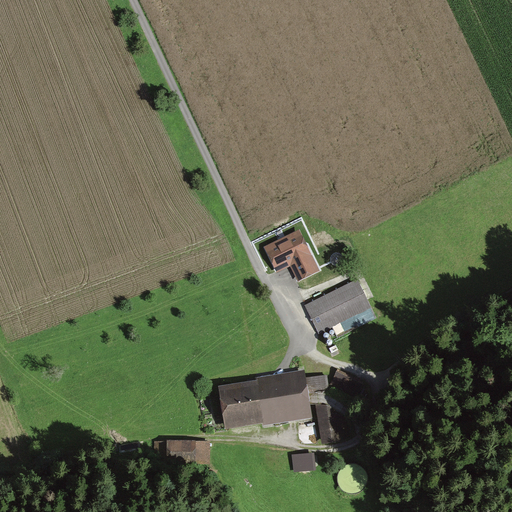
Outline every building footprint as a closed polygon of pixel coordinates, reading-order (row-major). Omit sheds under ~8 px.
[(300,233),(265,250),(277,273),(290,267),(298,284),(320,273),(300,233)] [(358,282),(306,307),(320,335),(371,310),(358,282)] [(304,375),(216,390),(223,431),(311,416),(304,375)] [(213,444),(169,445),(170,469),(213,468),(213,444)] [(318,457),(296,457),(296,473),(318,473),(318,457)]
